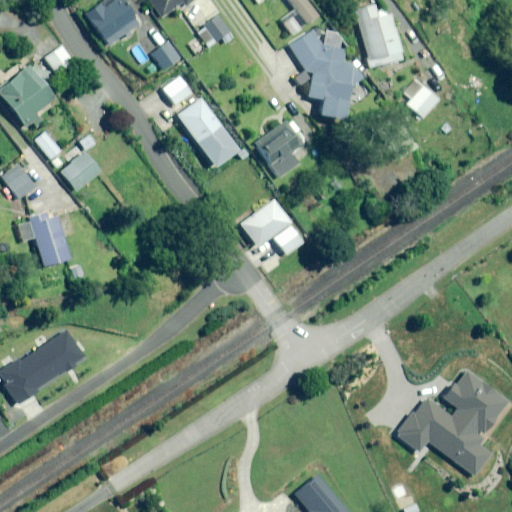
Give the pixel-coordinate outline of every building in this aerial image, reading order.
[(105,46),(120,36),(123,40),(130,35),(127,31),(135,25),(117,0),(105,0),(100,4),(99,2),(82,14),(105,46)] [(194,0),(193,0),(144,0),(158,18),(178,4),(182,9),(194,0)] [(317,16),(305,0),(285,0),(293,10),(278,21),(289,36),(317,16)] [(367,68),(399,60),(388,15),(377,17),(374,6),(352,11),(367,68)] [(219,18),(203,30),(196,35),(207,48),(211,44),(219,38),(224,45),(234,37),(219,18)] [(309,30),(285,48),(308,78),(304,97),(318,100),(315,116),(341,121),(344,105),(347,87),(358,79),(335,49),(337,37),(323,35),(321,46),(309,30)] [(177,59),(165,42),(148,54),(160,71),(177,59)] [(76,66),(60,45),(43,58),(59,79),(76,66)] [(49,101),(24,67),(0,85),(0,100),(22,128),(30,122),(34,127),(39,123),(32,114),(49,101)] [(191,94),(180,77),(162,89),(173,106),(191,94)] [(436,100),(414,80),(402,93),(410,100),(405,106),(420,118),(436,100)] [(236,151),(200,100),(177,116),(213,168),(236,151)] [(296,129),(288,119),(252,145),(277,179),(296,165),(288,154),(300,145),(291,133),(296,129)] [(415,146),(402,126),(379,141),(392,161),(415,146)] [(58,151),(42,133),(32,142),(48,160),(58,151)] [(93,145),(87,136),(77,143),(83,151),(93,145)] [(96,174),(80,154),(57,172),(72,192),(96,174)] [(31,189),(15,166),(0,176),(0,177),(15,200),(31,189)] [(256,247),(271,236),(284,255),(302,242),(290,223),(274,201),(240,225),(256,247)] [(43,221),(41,214),(13,222),(19,242),(32,238),(40,267),(66,260),(54,218),(43,221)] [(506,403),(464,370),(453,385),(451,384),(440,398),(453,409),(448,415),(425,397),(412,414),(411,413),(393,436),(415,453),(424,442),(470,478),(488,454),(474,443),(506,403)] [(345,511),(316,476),(293,495),(306,511),(305,511),(345,511)]
